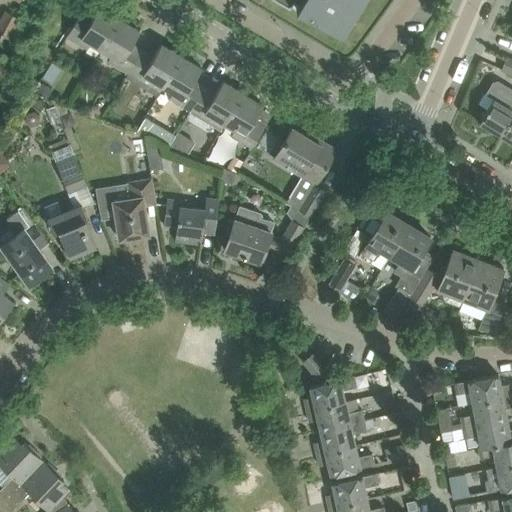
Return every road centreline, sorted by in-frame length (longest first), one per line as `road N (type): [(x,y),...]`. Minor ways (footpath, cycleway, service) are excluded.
road 1 (residential): [(0,380),(34,330),(64,304),(138,275),(222,280),(406,344)]
road 2 (residential): [(340,106),(167,0)]
road 3 (residential): [(340,106),(329,64),(217,0)]
road 4 (residential): [(432,511),(406,344)]
road 5 (unclassified): [(419,130),(473,0)]
road 6 (residential): [(511,203),(437,160),(419,130)]
